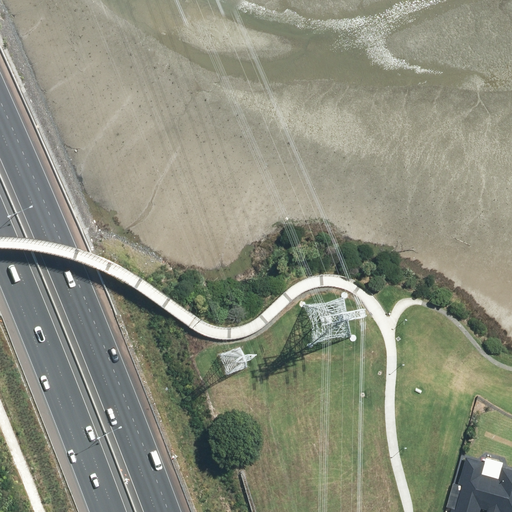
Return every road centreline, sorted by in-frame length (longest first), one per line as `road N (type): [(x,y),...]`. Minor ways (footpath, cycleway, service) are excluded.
road 1 (motorway): [(0,126),(157,511)]
road 2 (motorway): [(111,511),(0,240)]
